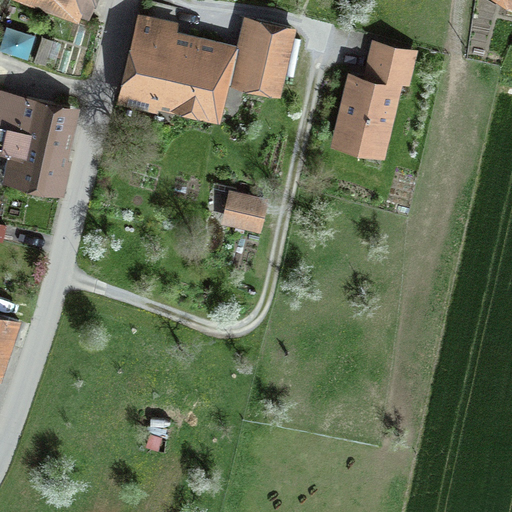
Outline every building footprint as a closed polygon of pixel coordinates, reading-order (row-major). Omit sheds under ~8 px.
[(81,24),(89,0),(0,0),(0,1),(66,26),(68,19),(81,24)] [(511,0),(498,0),(511,8),(511,0)] [(179,31),(142,24),(125,110),(223,129),(238,55),(177,42),(179,31)] [(297,36),(252,27),(239,92),(284,101),(297,36)] [(353,83),(336,153),(387,165),(405,90),(411,92),(419,59),(376,48),(367,86),(353,83)] [(0,181),(49,192),(67,104),(0,89),(0,150),(4,152),(0,171),(0,181)] [(270,209),(235,200),(228,232),(263,240),(270,209)] [(0,381),(19,322),(0,316),(0,381)]
